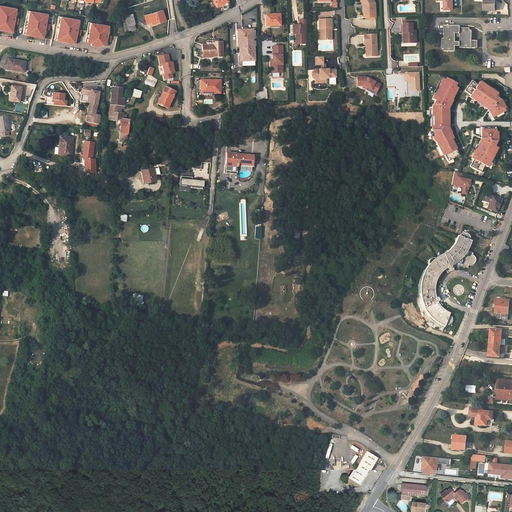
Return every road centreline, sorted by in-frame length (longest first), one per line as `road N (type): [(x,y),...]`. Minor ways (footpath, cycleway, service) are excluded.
road 1 (unclassified): [(371,501),(429,408),(485,279)]
road 2 (residential): [(5,168),(47,80),(102,76),(109,58)]
road 3 (residential): [(184,34),(185,117),(225,111)]
